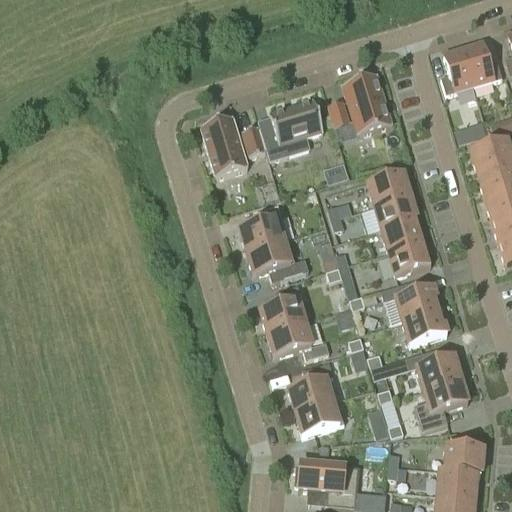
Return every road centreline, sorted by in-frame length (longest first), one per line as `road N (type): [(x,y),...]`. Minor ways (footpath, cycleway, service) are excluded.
road 1 (residential): [(411,34),(185,100),(166,113),(164,143),(261,455),(257,511)]
road 2 (residential): [(411,34),(511,364)]
